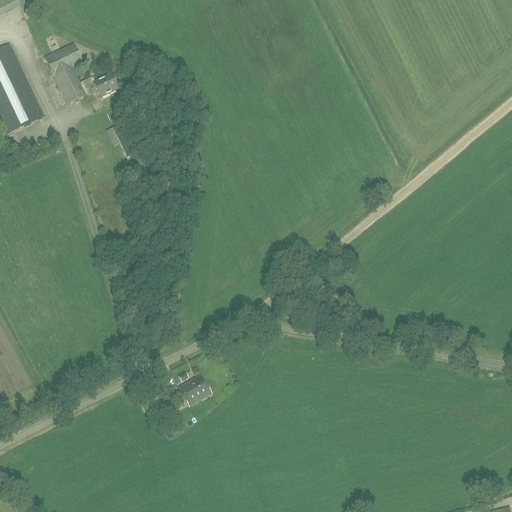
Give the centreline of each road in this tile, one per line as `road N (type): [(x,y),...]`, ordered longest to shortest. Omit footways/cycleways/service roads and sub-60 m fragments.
road 1 (unclassified): [(0,446),(244,325),(511,366)]
road 2 (track): [(244,325),(511,101)]
